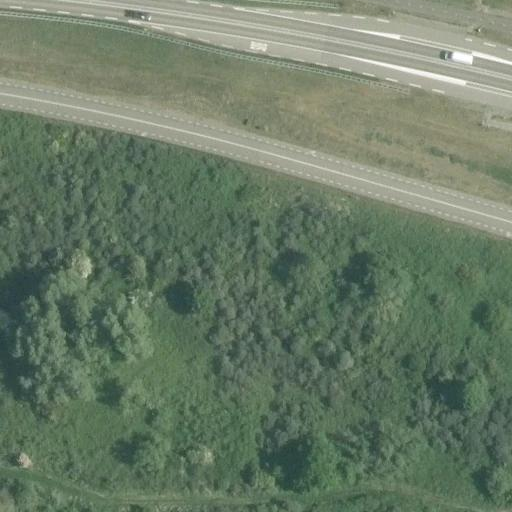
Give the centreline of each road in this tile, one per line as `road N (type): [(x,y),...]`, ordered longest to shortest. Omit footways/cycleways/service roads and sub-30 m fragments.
road 1 (tertiary): [(0,96),(116,116),(511,224)]
road 2 (primary): [(511,82),(242,23),(28,0)]
